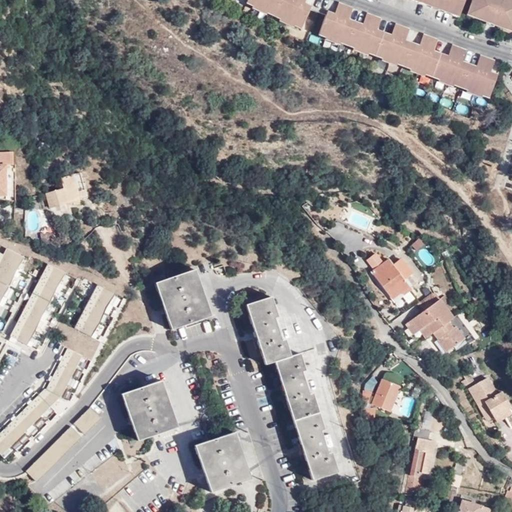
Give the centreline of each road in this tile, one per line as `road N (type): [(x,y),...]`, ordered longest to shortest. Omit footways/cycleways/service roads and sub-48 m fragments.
road 1 (residential): [(321,239),(393,345),(440,391),(483,454),(511,476)]
road 2 (residential): [(511,53),(363,0)]
